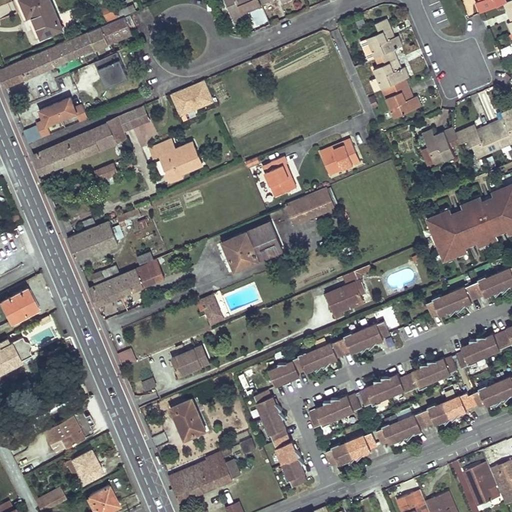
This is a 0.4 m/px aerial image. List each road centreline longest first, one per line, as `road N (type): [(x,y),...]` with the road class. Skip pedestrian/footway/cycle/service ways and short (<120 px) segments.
road 1 (residential): [(511,314),(294,398),(329,490)]
road 2 (secondary): [(56,255),(162,504)]
road 3 (unknown): [(341,6),(377,126),(305,154)]
road 4 (residential): [(329,490),(511,418)]
road 5 (residential): [(211,51),(212,29),(198,12),(176,9),(158,22),(153,43),(164,62),(185,69),(205,60)]
road 6 (residential): [(354,0),(211,51)]
road 7 (secondary): [(0,119),(56,255)]
